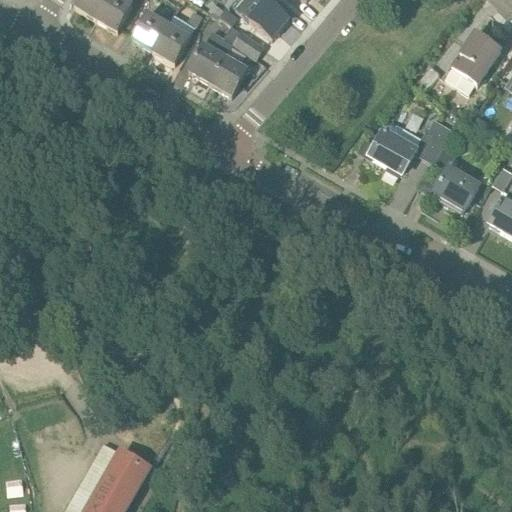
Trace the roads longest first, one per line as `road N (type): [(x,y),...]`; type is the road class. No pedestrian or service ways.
road 1 (residential): [(511,304),(229,148)]
road 2 (residential): [(229,148),(37,30)]
road 3 (residential): [(229,148),(347,0)]
